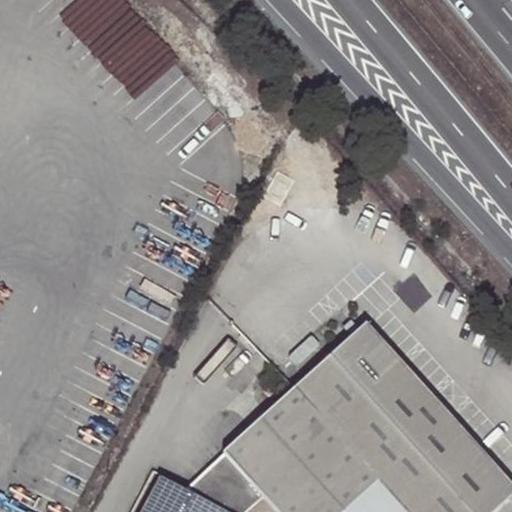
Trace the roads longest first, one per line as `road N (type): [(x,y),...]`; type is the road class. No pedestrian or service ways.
road 1 (motorway): [(282,0),(511,244)]
road 2 (motorway): [(351,0),(511,200)]
